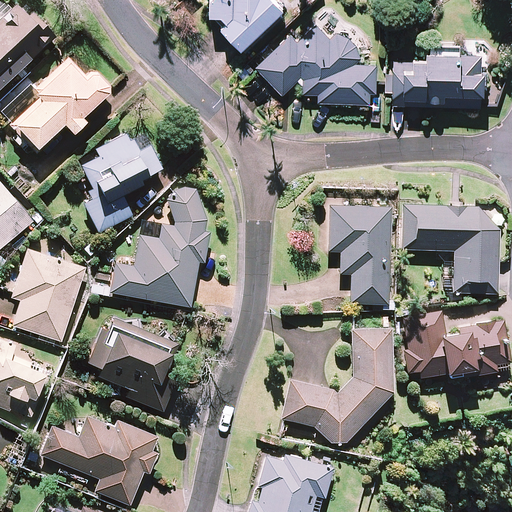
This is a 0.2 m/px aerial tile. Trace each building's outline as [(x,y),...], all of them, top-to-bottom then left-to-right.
[(0,86),(57,35),(24,0),(19,0),(5,13),(0,8),(0,86)] [(211,0),(212,13),(223,13),(229,20),(221,25),(243,49),(283,8),(277,0),(211,0)] [(362,52),(326,11),(297,37),(291,31),(255,63),(282,92),(298,79),(317,99),(370,101),(371,89),(376,89),(377,60),(356,59),(362,52)] [(504,69),(485,69),(486,52),(459,51),(459,45),(429,44),(429,52),(414,52),(413,57),(394,56),(394,61),(389,60),(389,72),(385,71),(385,90),(393,90),(392,101),(404,102),(405,91),(426,92),(426,95),(446,96),(445,103),(482,104),(503,105),(504,69)] [(9,123),(16,130),(10,136),(24,150),(30,144),(33,147),(62,119),(72,128),(84,116),(81,113),(109,85),(91,67),(85,72),(67,54),(32,89),(38,95),(9,123)] [(129,139),(124,131),(95,147),(98,153),(79,163),(92,187),(78,194),(98,230),(131,212),(120,192),(141,181),(139,177),(161,166),(143,132),(129,139)] [(29,215),(0,179),(0,244),(32,218),(36,223),(43,217),(37,209),(29,215)] [(191,185),(173,188),(165,203),(175,217),(173,226),(160,223),(158,237),(139,233),(133,264),(115,261),(109,290),(189,305),(197,258),(203,259),(208,231),(204,230),(208,209),(191,185)] [(390,206),(328,203),(326,248),(339,249),(338,270),(350,271),(348,301),(386,302),(390,206)] [(496,228),(478,205),(402,203),(401,248),(453,249),(452,290),(495,291),(496,228)] [(83,266),(26,248),(11,295),(20,298),(12,323),(60,339),(83,266)] [(492,364),(508,362),(502,315),(465,320),(466,326),(441,330),(438,309),(401,314),(409,369),(416,368),(417,375),(447,370),(447,374),(461,372),(460,368),(472,367),(473,374),(493,371),(492,364)] [(171,345),(111,321),(103,340),(97,338),(88,360),(100,365),(97,372),(129,386),(125,394),(162,409),(175,375),(161,370),(171,345)] [(390,391),(389,326),(353,327),(351,374),(337,390),(289,378),(281,415),(310,422),(330,440),(344,440),(390,391)] [(40,394),(36,392),(46,368),(10,353),(14,344),(0,338),(0,405),(8,408),(9,405),(27,412),(32,414),(40,394)] [(147,471),(157,448),(152,446),(156,434),(116,418),(113,425),(86,414),(78,435),(52,424),(40,452),(99,477),(94,488),(128,502),(142,468),(147,471)] [(331,466),(262,449),(246,511),(314,511),(316,506),(321,507),(331,466)]
